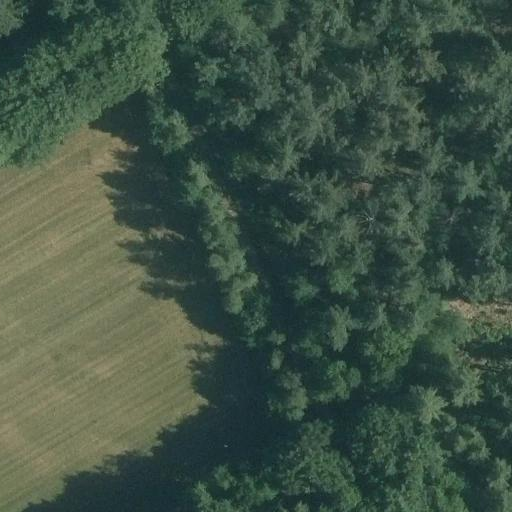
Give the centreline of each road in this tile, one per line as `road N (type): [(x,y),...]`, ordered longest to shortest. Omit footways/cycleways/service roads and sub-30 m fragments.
road 1 (track): [(136,0),(210,175),(398,511)]
road 2 (track): [(0,96),(165,0)]
